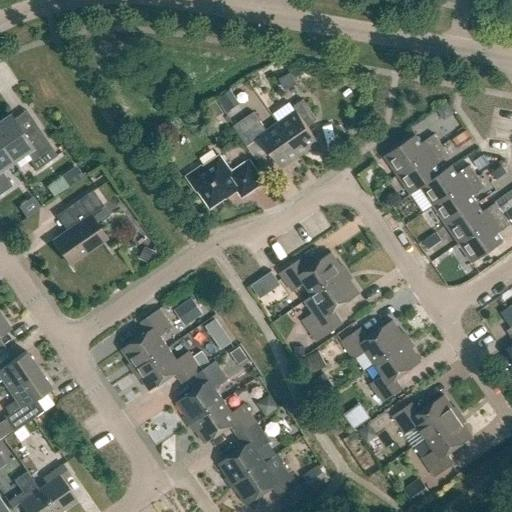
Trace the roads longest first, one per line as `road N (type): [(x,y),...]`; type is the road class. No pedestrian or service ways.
road 1 (residential): [(68,348),(212,247),(272,227),(347,182),(440,312)]
road 2 (unclassified): [(265,12),(511,61)]
road 3 (residential): [(154,486),(68,348)]
road 4 (residential): [(511,419),(440,312)]
